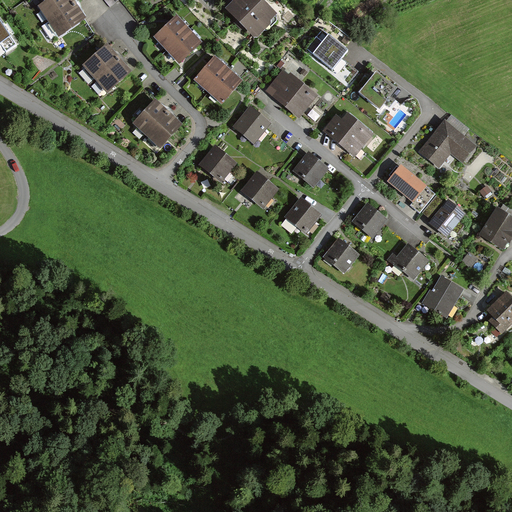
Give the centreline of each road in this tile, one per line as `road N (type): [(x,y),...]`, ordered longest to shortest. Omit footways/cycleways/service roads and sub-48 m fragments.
road 1 (residential): [(298,269),(511,404)]
road 2 (residential): [(157,184),(199,133),(199,120),(112,24)]
road 3 (residential): [(365,187),(427,106),(351,44)]
road 4 (residential): [(0,88),(157,184)]
road 5 (track): [(180,422),(0,388)]
road 6 (residential): [(157,184),(298,269)]
road 7 (residential): [(365,187),(264,105)]
